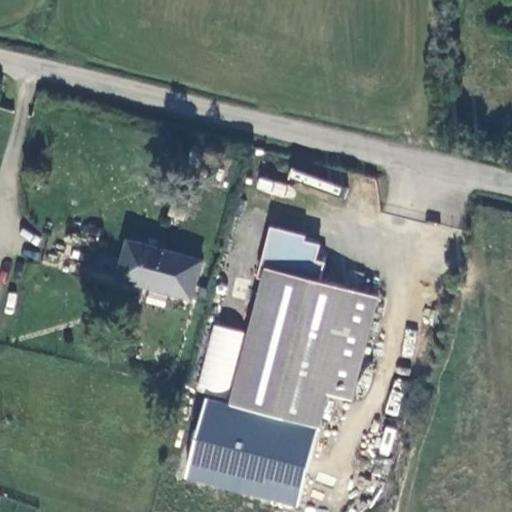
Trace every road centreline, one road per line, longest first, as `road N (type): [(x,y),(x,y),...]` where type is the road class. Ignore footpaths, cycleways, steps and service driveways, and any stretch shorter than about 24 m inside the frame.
road 1 (tertiary): [(0,59),(511,187)]
road 2 (unknown): [(40,69),(15,230)]
